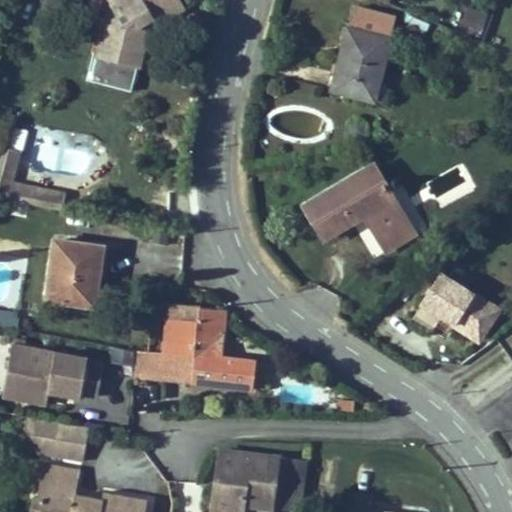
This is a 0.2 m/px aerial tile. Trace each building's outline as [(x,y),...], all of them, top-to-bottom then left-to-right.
[(139,65),(148,29),(137,26),(138,20),(149,14),(151,18),(162,11),(166,18),(183,8),(178,0),(111,0),(112,1),(119,12),(117,21),(108,18),(99,53),(94,52),(87,79),(131,91),(138,65),(139,65)] [(117,21),(119,12),(112,1),(108,18),(117,21)] [(337,91),(374,101),(391,39),(389,38),(395,16),(357,6),(351,28),(348,27),(337,66),(343,68),(337,91)] [(480,36),(488,14),(469,7),(461,29),(480,36)] [(148,29),(166,18),(162,11),(151,18),(149,14),(138,20),(137,26),(148,29)] [(412,17),(406,31),(424,38),(429,24),(412,17)] [(337,66),(331,89),(337,91),(343,68),(337,66)] [(458,144),(468,142),(466,130),(455,132),(458,144)] [(0,196),(62,209),(66,192),(14,181),(22,150),(3,146),(0,159),(0,196)] [(414,234),(389,192),(373,165),(305,206),(325,238),(365,214),(387,250),(414,234)] [(511,213),(502,229),(511,234),(511,213)] [(95,305),(103,246),(55,239),(47,299),(95,305)] [(441,276),(422,308),(480,342),(499,312),(441,276)] [(167,318),(198,320),(200,307),(168,304),(167,318)] [(253,389),(256,361),(221,357),(226,310),(218,309),(218,307),(214,307),(213,308),(200,307),(198,320),(167,318),(163,352),(140,350),(139,378),(164,380),(167,352),(195,357),(193,383),(253,389)] [(23,360),(25,347),(12,345),(10,358),(23,360)] [(98,396),(104,365),(87,362),(88,358),(25,347),(23,360),(10,358),(5,383),(43,390),(43,386),(49,387),(48,391),(49,391),(81,397),(82,393),(98,396)] [(193,383),(195,357),(167,352),(164,380),(193,383)] [(47,403),(49,391),(48,391),(49,387),(43,386),(43,390),(5,383),(3,396),(47,403)] [(357,400),(342,399),(341,409),(356,410),(357,400)] [(25,450),(31,416),(24,415),(18,449),(25,450)] [(57,456),(63,422),(31,416),(25,450),(57,456)] [(82,460),(88,427),(63,422),(57,456),(82,460)] [(301,511),(308,460),(220,449),(211,511),(242,511),(244,504),(273,507),(301,511)] [(145,511),(148,499),(104,491),(102,498),(101,504),(92,502),(93,496),(76,493),(80,469),(44,462),(37,499),(54,502),(52,511),(145,511)] [(386,511),(371,510),(373,495),(355,493),(352,511),(386,511)] [(52,511),(54,502),(37,499),(34,511),(52,511)]
